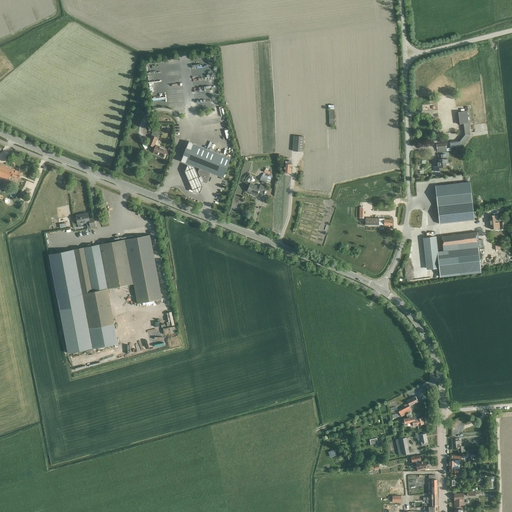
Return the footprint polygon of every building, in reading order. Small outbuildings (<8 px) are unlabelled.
[(459,142),(450,143),(451,148),(462,146),(470,136),(469,123),(467,111),(457,113),(459,125),(464,124),(465,135),(459,142)] [(157,138),(151,135),(148,144),(154,147),(157,138)] [(302,152),(304,137),(294,136),(293,152),(302,152)] [(207,184),(211,173),(223,177),(230,158),(188,142),(181,161),(189,164),(196,167),(200,168),(198,172),(202,182),(207,184)] [(445,143),(437,144),(437,149),(442,148),(442,151),(446,151),(445,143)] [(167,154),(169,150),(156,145),(153,153),(163,157),(165,153),(167,154)] [(438,166),(433,166),(434,171),(441,170),(441,167),(445,167),(445,163),(448,163),(447,158),(446,158),(445,154),(438,155),(439,162),(437,162),(438,166)] [(19,178),(21,172),(0,163),(0,176),(8,179),(10,175),(14,176),(19,178)] [(189,164),(186,171),(194,190),(202,192),(204,186),(202,182),(198,172),(196,167),(189,164)] [(261,193),(264,186),(260,185),(260,186),(250,182),(247,191),(253,193),(253,194),(256,196),(258,192),(261,193)] [(435,186),(438,208),(439,224),(474,220),(470,182),(435,186)] [(90,228),(95,227),(94,218),(89,219),(88,213),(84,214),(84,215),(76,216),(78,224),(87,223),(87,224),(90,223),(90,228)] [(490,228),(499,227),(498,214),(489,215),(490,228)] [(365,218),(365,225),(384,225),(392,225),(393,217),(384,217),(384,218),(365,218)] [(479,248),(483,247),(482,239),(478,240),(477,231),(441,236),(443,248),(478,243),(479,248)] [(83,294),(57,299),(68,353),(93,348),(118,344),(114,324),(108,289),(134,284),(137,304),(161,300),(150,236),(84,247),(74,249),(83,294)] [(441,277),(481,272),(477,247),(437,252),(435,237),(423,239),(427,269),(439,267),(441,277)] [(74,249),(49,253),(57,299),(83,294),(74,249)] [(405,408),(398,411),(401,417),(412,411),(409,406),(418,401),(415,396),(407,400),(408,403),(404,405),(405,408)] [(424,424),(423,417),(417,419),(416,416),(404,418),(406,423),(413,422),(414,426),(424,424)] [(422,446),(428,445),(426,434),(420,435),(419,432),(415,433),(416,436),(417,436),(418,441),(421,441),(422,446)] [(377,438),(370,440),(371,445),(375,444),(376,446),(382,445),(381,440),(378,441),(377,438)] [(399,455),(409,453),(406,438),(396,440),(399,455)] [(455,439),(455,441),(453,441),(454,448),(459,447),(460,452),(464,452),(464,446),(461,446),(460,438),(455,439)] [(458,475),(457,468),(458,460),(462,460),(462,456),(452,456),(452,461),(449,461),(449,472),(454,472),(454,475),(458,475)] [(418,470),(427,468),(426,460),(416,463),(418,470)] [(432,490),(428,490),(428,493),(429,493),(437,493),(436,480),(432,480),(432,482),(429,482),(429,484),(432,484),(432,490)] [(454,508),(464,508),(463,493),(454,494),(454,500),(454,508)]
